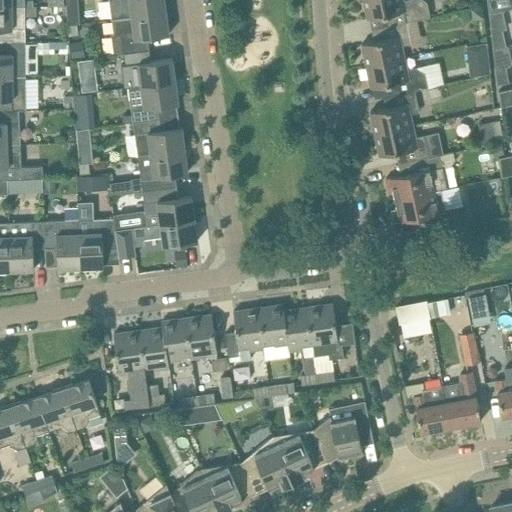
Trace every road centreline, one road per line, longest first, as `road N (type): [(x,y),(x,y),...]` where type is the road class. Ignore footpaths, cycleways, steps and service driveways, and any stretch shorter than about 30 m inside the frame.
road 1 (residential): [(237,271),(197,0)]
road 2 (residential): [(359,253),(323,77),(318,0)]
road 3 (residential): [(0,317),(237,271)]
road 4 (residential): [(406,473),(359,253)]
road 5 (residential): [(237,271),(359,253)]
